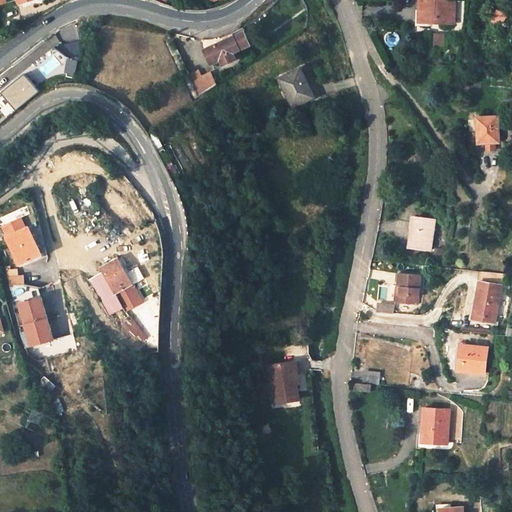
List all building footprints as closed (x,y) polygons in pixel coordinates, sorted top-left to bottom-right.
[(453,0),(419,0),(418,23),(453,24),(453,0)] [(491,22),(502,26),(507,13),(497,9),(491,22)] [(243,29),(231,34),(232,38),(205,51),(211,64),(228,55),(233,63),(242,58),(238,50),(250,44),(243,29)] [(433,47),(446,47),(446,34),(433,33),(433,47)] [(307,84),(300,69),(280,79),(294,107),(311,98),(304,85),(307,84)] [(1,90),(17,109),(38,91),(23,72),(1,90)] [(200,72),(198,73),(207,93),(217,87),(211,73),(203,77),(200,72)] [(207,93),(198,73),(187,78),(198,99),(207,93)] [(10,113),(8,110),(13,106),(2,92),(0,93),(0,110),(5,117),(10,113)] [(497,117),(477,119),(479,144),(499,142),(497,117)] [(255,128),(248,131),(256,147),(264,143),(255,128)] [(168,161),(163,164),(169,177),(175,174),(168,161)] [(9,234),(6,236),(19,264),(42,253),(28,225),(26,226),(21,217),(4,225),(9,234)] [(410,249),(430,251),(433,222),(414,219),(410,249)] [(321,233),(317,223),(309,227),(313,236),(321,233)] [(90,279),(109,314),(124,307),(126,310),(143,300),(133,284),(119,258),(99,268),(103,273),(90,279)] [(24,272),(9,273),(10,286),(25,284),(24,272)] [(500,286),(507,287),(509,275),(482,272),(474,320),(494,323),(500,286)] [(396,303),(421,304),(423,275),(397,274),(396,303)] [(18,303),(30,347),(53,340),(41,296),(18,303)] [(378,303),(378,314),(395,314),(395,304),(378,303)] [(69,314),(71,325),(78,324),(76,313),(69,314)] [(137,313),(129,317),(137,334),(146,330),(137,313)] [(463,346),(460,371),(485,374),(486,368),(487,348),(463,346)] [(296,362),(279,365),(269,366),(274,399),(275,404),(299,400),(299,399),(297,384),(299,383),(296,362)] [(381,380),(382,370),(366,370),(365,380),(381,380)] [(368,392),(369,383),(355,381),(354,391),(368,392)] [(451,408),(425,406),(421,440),(449,442),(451,408)]
